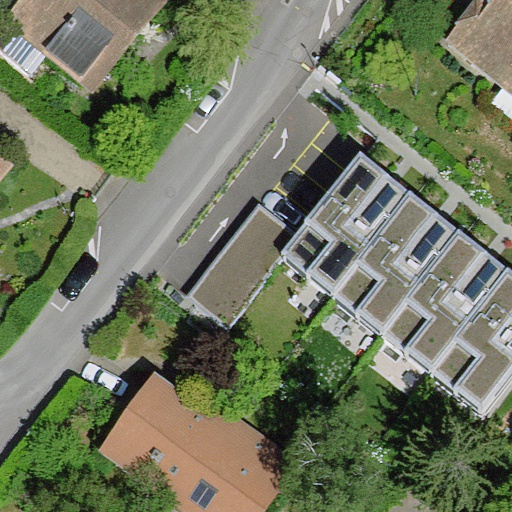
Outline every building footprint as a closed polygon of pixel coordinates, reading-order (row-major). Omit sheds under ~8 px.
[(18,0),(0,22),(0,26),(89,99),(170,0),(18,0)] [(511,0),(495,0),(450,58),(511,105),(511,0)] [(410,191),(361,154),(304,222),(331,244),(307,271),(333,293),(356,262),(410,191)] [(0,163),(0,185),(11,172),(0,163)] [(459,230),(410,191),(356,262),(382,283),(358,311),(384,333),(407,301),(459,230)] [(239,322),(297,223),(258,200),(200,299),(239,322)] [(507,267),(459,230),(407,301),(430,320),(407,347),(433,369),(456,338),(507,267)] [(511,375),(511,270),(507,267),(456,338),(484,361),(461,388),(487,410),(511,375)] [(215,424),(159,385),(107,459),(183,511),(270,511),(301,469),(222,414),(215,424)]
